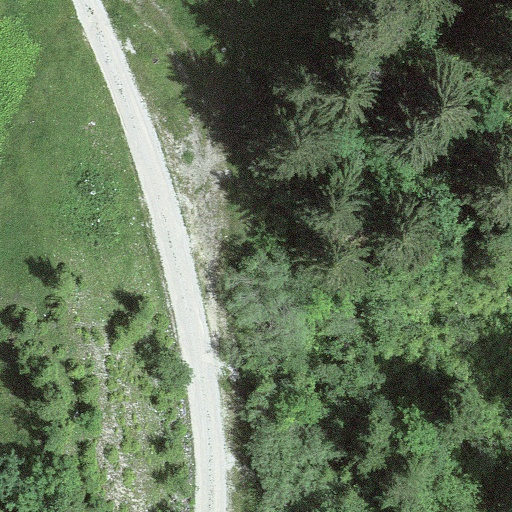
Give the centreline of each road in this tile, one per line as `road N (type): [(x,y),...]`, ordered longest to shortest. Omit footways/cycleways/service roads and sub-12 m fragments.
road 1 (track): [(88,0),(128,93),(190,304),(212,511)]
road 2 (track): [(136,0),(191,66),(202,99),(203,384)]
